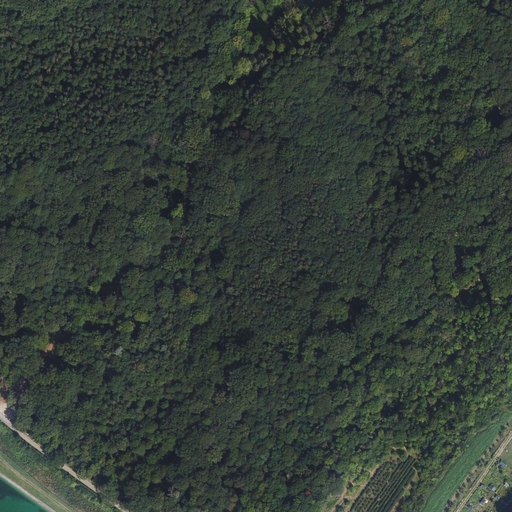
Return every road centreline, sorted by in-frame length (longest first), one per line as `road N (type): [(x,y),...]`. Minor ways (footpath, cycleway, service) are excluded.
road 1 (track): [(0,416),(207,121),(216,93),(210,52),(244,0)]
road 2 (track): [(268,511),(290,438),(335,375),(491,274)]
road 3 (track): [(352,362),(336,348),(57,336)]
road 4 (unclassified): [(0,418),(126,511)]
